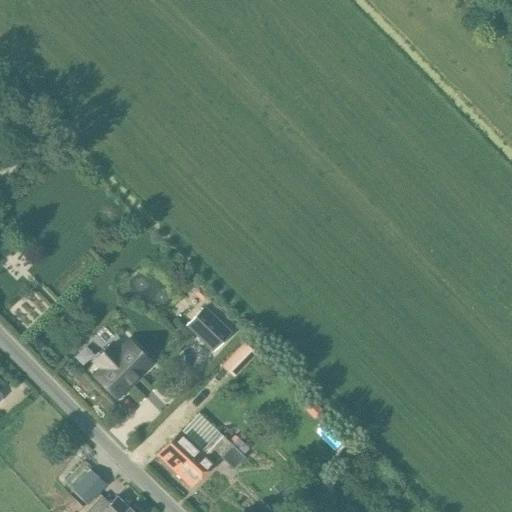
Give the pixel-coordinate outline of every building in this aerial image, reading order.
[(211,355),(231,334),(202,308),(184,328),(211,355)] [(150,364),(129,342),(118,353),(111,346),(95,361),(102,369),(95,376),(116,398),(128,386),(129,386),(140,375),(139,374),(150,364)] [(233,377),(256,354),(244,343),(221,366),(233,377)] [(303,408),(315,420),(324,411),(312,399),(303,408)] [(204,450),(203,450),(182,430),(158,455),(175,472),(192,488),(220,458),(233,471),(245,458),(243,455),(249,449),(230,432),(224,438),(220,434),(204,450)] [(92,471),(72,491),(88,506),(108,486),(92,471)] [(102,496),(86,511),(132,511),(117,497),(110,504),(102,496)]
